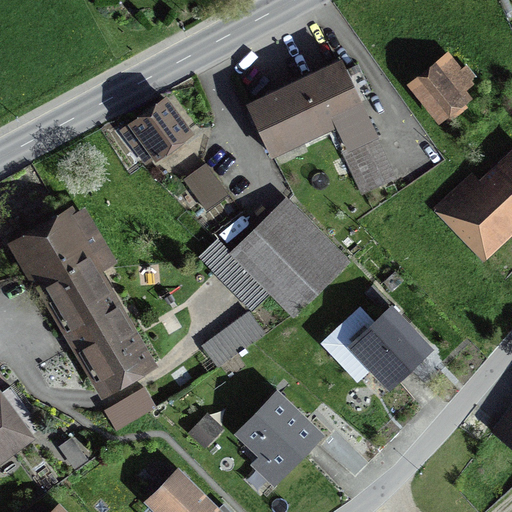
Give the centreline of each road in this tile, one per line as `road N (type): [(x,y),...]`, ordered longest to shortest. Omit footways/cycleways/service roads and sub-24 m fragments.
road 1 (primary): [(0,157),(294,0)]
road 2 (residential): [(351,511),(418,455),(511,346)]
